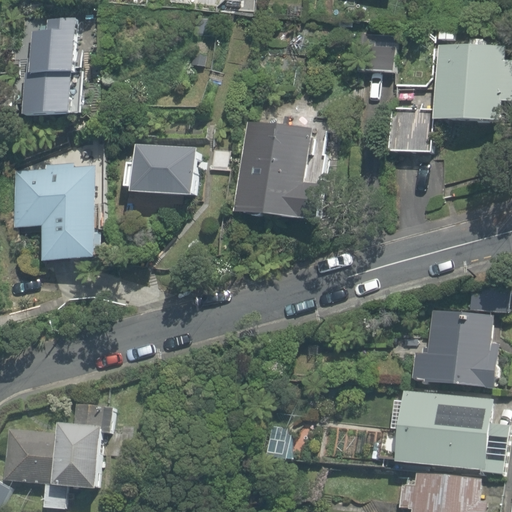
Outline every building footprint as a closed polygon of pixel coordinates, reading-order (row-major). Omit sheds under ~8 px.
[(435,0),(434,22),(447,24),(449,0),(435,0)] [(30,75),(31,119),(80,117),(78,75),(81,75),(79,20),(50,21),(51,32),(35,33),(36,75),(30,75)] [(360,72),(398,74),(401,33),(362,31),(360,72)] [(439,123),(508,126),(508,104),(511,104),(511,62),(511,49),(442,48),(439,123)] [(394,152),(436,154),(438,111),(396,109),(394,152)] [(240,214),(327,224),(331,187),(313,185),(319,131),(250,123),(240,214)] [(140,194),(202,199),(206,153),(143,149),(140,194)] [(214,169),(232,170),(233,156),(215,154),(214,169)] [(46,226),(47,263),(107,258),(98,167),(75,168),(75,164),(46,165),(46,169),(15,170),(17,228),(46,226)] [(474,311),(511,314),(511,291),(476,288),(474,311)] [(430,384),(499,390),(503,346),(495,345),(498,316),(436,311),(432,349),(428,349),(427,353),(419,353),(416,379),(430,380),(430,384)] [(487,472),(508,474),(511,427),(495,425),(498,400),(407,392),(401,463),(487,471),(487,472)] [(49,508),(70,510),(72,489),(106,492),(112,431),(110,431),(112,409),(82,406),(80,426),(68,425),(66,437),(15,432),(10,481),(51,485),(49,508)] [(266,458),(297,462),(295,438),(290,430),(270,427),(266,458)] [(420,511),(491,511),(492,504),(485,503),(487,481),(423,476),(422,486),(408,485),(406,510),(420,511)] [(0,507),(4,510),(16,489),(0,479),(0,507)]
